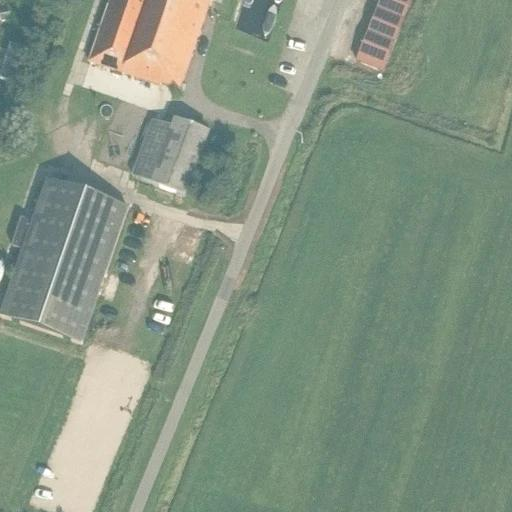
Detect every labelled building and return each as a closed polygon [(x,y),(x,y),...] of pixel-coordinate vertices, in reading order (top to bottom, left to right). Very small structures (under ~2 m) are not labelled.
[(85,19),(91,0),(79,0),(74,16),(85,19)] [(179,92),(209,0),(110,0),(89,65),(113,73),(112,78),(121,81),(123,76),(160,88),(160,86),(179,92)] [(402,22),(407,10),(381,0),(377,11),(394,18),(402,22)] [(411,0),(381,0),(407,10),(411,0)] [(390,28),(394,18),(377,11),(375,10),(370,21),(390,28)] [(386,38),(390,28),(370,21),(366,31),(386,38)] [(383,49),(386,38),(366,31),(362,41),(383,49)] [(24,51),(10,46),(0,79),(0,83),(13,88),(24,51)] [(208,135),(177,121),(175,120),(170,132),(153,126),(134,178),(151,183),(151,185),(184,198),(208,135)] [(211,164),(214,156),(207,153),(204,162),(211,164)] [(46,183),(0,317),(0,319),(80,346),(127,211),(46,183)] [(23,250),(32,222),(22,218),(12,247),(23,250)]
